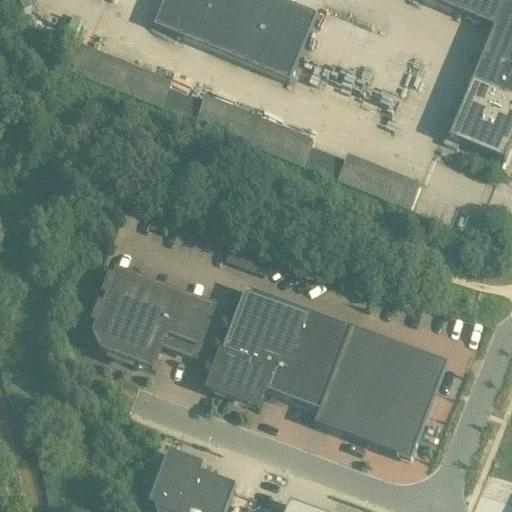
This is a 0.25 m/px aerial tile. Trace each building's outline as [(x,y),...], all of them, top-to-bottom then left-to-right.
[(289,87),(317,19),(270,0),(166,0),(154,31),(289,87)] [(504,167),(511,148),(511,0),(415,0),(415,1),(495,34),(462,115),(458,114),(444,147),(457,152),(458,148),(504,167)] [(160,105),(170,82),(81,46),(72,70),(160,105)] [(313,140),(206,95),(195,120),(303,164),(313,140)] [(418,184),(346,155),(337,178),(408,207),(418,184)] [(118,279),(96,339),(103,355),(113,358),(111,363),(123,367),(124,363),(153,373),(162,350),(195,362),(213,315),(118,279)] [(243,302),(209,394),(234,403),(235,401),(258,410),(263,396),(268,398),(282,403),(320,417),(315,431),(389,458),(411,467),(416,453),(439,391),(447,371),(424,362),(351,334),(246,294),(243,302)] [(227,511),(235,491),(198,477),(200,471),(170,460),(150,511),(227,511)]
